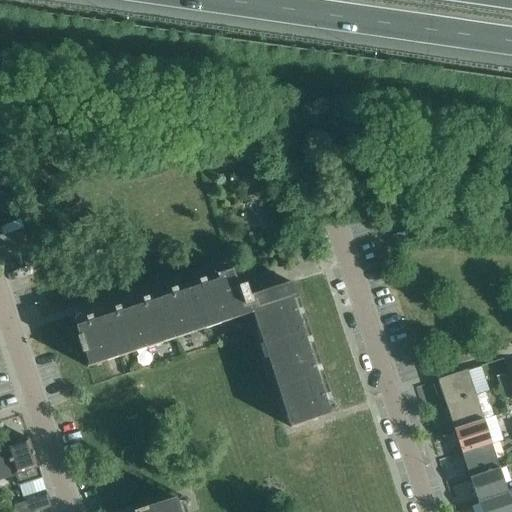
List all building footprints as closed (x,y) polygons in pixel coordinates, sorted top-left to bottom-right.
[(219,281),(105,318),(77,327),(80,337),(78,338),(83,354),(85,354),(89,366),(87,367),(88,368),(254,314),(291,428),(331,415),(294,301),(298,299),(293,283),(274,289),(271,277),(239,288),(234,271),(218,276),(219,281)] [(438,380),(446,405),(476,395),(468,371),(438,380)] [(496,376),(500,387),(511,383),(508,373),(496,376)] [(511,385),(511,383),(500,387),(504,399),(511,396),(511,385)] [(446,405),(454,429),(484,420),(476,395),(446,405)] [(492,440),(503,438),(496,403),(485,405),(492,440)] [(454,429),(462,454),(492,444),(484,420),(454,429)] [(42,478),(29,439),(6,446),(16,476),(15,476),(18,486),(19,485),(18,483),(41,476),(41,478),(42,478)] [(462,454),(470,478),(500,469),(492,444),(462,454)] [(6,446),(0,448),(0,481),(15,476),(16,476),(6,446)] [(470,478),(478,503),(508,493),(500,469),(470,478)] [(511,511),(511,491),(508,493),(478,503),(481,511),(511,511)] [(48,494),(24,502),(27,511),(36,511),(52,507),(48,494)] [(181,511),(177,498),(135,511),(181,511)] [(27,511),(24,502),(14,505),(16,511),(27,511)]
